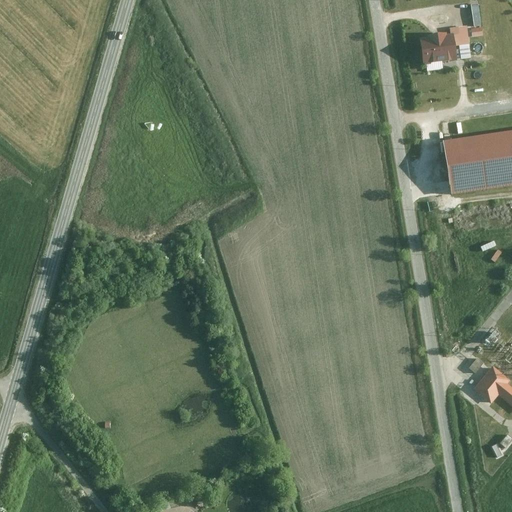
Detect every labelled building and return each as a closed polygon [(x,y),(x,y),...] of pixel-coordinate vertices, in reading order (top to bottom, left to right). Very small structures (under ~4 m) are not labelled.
[(473,5),(475,26),(485,25),(483,3),(473,5)] [(458,34),(461,56),(475,54),(471,26),(457,28),(458,34)] [(421,39),(425,64),(461,60),(461,56),(458,34),(421,39)] [(511,132),(447,143),(455,195),(511,186),(511,132)] [(507,382),(488,367),(469,391),(488,406),(496,397),(511,410),(511,391),(504,385),(507,382)]
